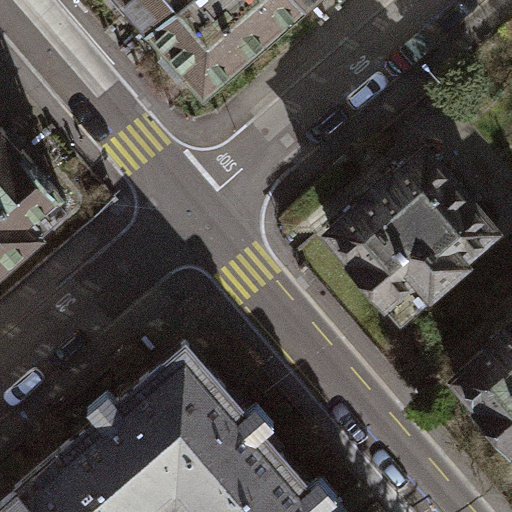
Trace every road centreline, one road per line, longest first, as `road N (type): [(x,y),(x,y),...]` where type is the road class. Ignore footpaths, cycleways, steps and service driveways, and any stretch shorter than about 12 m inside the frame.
road 1 (residential): [(455,511),(193,209)]
road 2 (residential): [(436,0),(193,209)]
road 3 (residential): [(193,209),(16,0)]
road 4 (residential): [(193,209),(0,377)]
